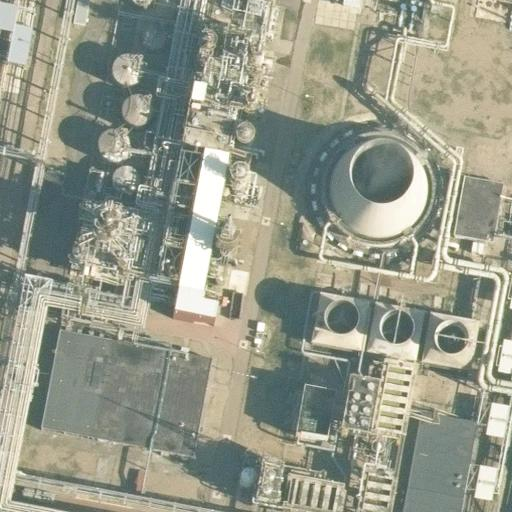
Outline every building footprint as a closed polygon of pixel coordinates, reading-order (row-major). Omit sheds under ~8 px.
[(365,134),(361,135),(355,138),(349,140),(344,144),(340,147),(336,151),(331,156),(329,159),(326,163),(324,167),(323,171),(321,175),(320,177),(320,179),(318,185),(318,191),(318,196),(318,200),(319,204),(319,206),(320,211),(320,213),(322,217),(323,219),(325,223),(327,226),(328,228),(330,232),(333,235),(337,240),(341,243),(344,245),(350,249),(355,251),(357,252),(361,254),(363,254),(368,255),(372,256),(376,256),(383,256),(389,256),(391,255),(395,255),(398,254),(404,252),(409,249),(413,247),(417,244),(422,240),(425,237),(428,234),(430,231),(433,227),(435,223),(437,219),(438,215),(440,211),(441,207),(441,203),(442,201),(442,196),(442,194),(442,192),(442,188),(441,186),(441,181),(440,177),(439,175),(438,171),(437,169),(436,167),(434,163),(433,161),(430,158),(429,156),(426,153),(423,150),(420,147),(415,143),(413,142),(407,139),(404,137),(397,135),(393,134),(389,133),(385,132),(378,132),(372,133),(365,134)] [(162,290),(191,295),(217,148),(189,143),(162,290)] [(37,195),(61,200),(64,181),(41,176),(37,195)] [(455,239),(492,246),(503,188),(465,181),(455,239)] [(482,257),(484,247),(473,245),(471,255),(482,257)] [(311,350),(358,359),(369,300),(322,292),(311,350)] [(366,361),(413,369),(424,311),(377,302),(366,361)] [(422,371),(468,380),(479,321),(433,312),(422,371)] [(96,441),(193,459),(212,362),(60,333),(44,416),(99,426),(96,441)] [(375,437),(399,441),(411,375),(387,371),(375,437)] [(345,433),(366,437),(374,392),(354,388),(345,433)] [(296,438),(327,444),(336,397),(305,391),(296,438)] [(403,511),(441,511),(456,423),(419,417),(403,511)] [(290,511),(294,511),(313,511),(317,491),(294,486),(290,511)]
